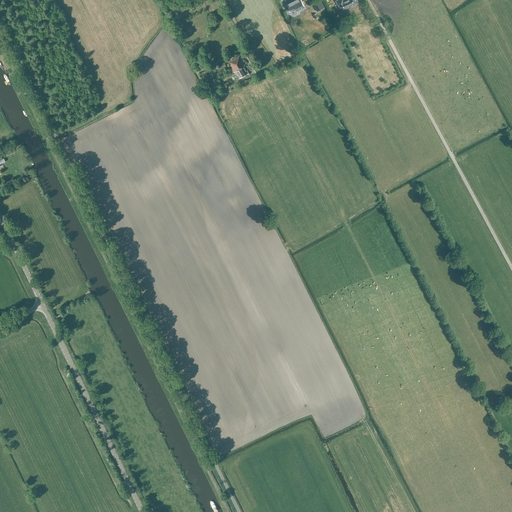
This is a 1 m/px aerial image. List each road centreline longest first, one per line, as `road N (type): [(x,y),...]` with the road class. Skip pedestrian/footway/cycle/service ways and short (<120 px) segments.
road 1 (unclassified): [(0,22),(237,511)]
road 2 (tertiary): [(140,511),(42,307)]
